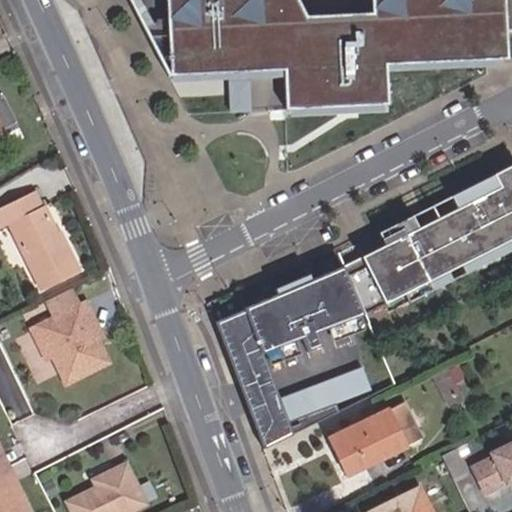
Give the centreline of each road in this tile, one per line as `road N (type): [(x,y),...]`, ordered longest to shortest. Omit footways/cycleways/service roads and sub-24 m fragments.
road 1 (residential): [(511,97),(152,275)]
road 2 (residential): [(38,0),(152,275)]
road 3 (residential): [(152,275),(237,511)]
